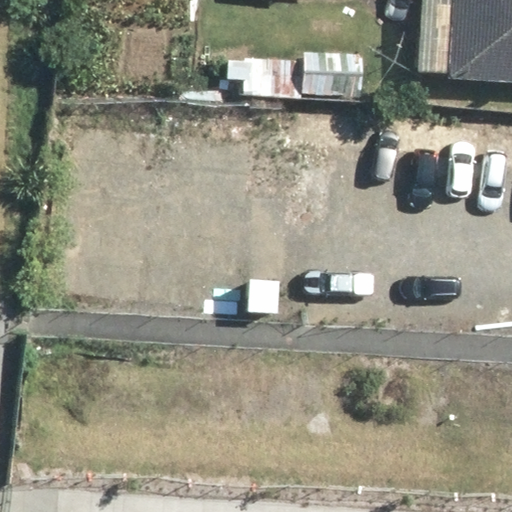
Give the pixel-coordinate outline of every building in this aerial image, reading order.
[(511,0),(421,0),(418,67),(461,70),(460,88),(511,91),(511,0)] [(366,49),(301,46),(299,92),(364,95),(366,49)] [(266,68),(176,64),(175,94),(265,97),(266,68)] [(501,121),(414,115),(398,319),(511,327),(511,198),(495,197),(501,121)] [(511,500),(452,405),(331,481),(350,511),(499,511),(511,504),(511,500)]
